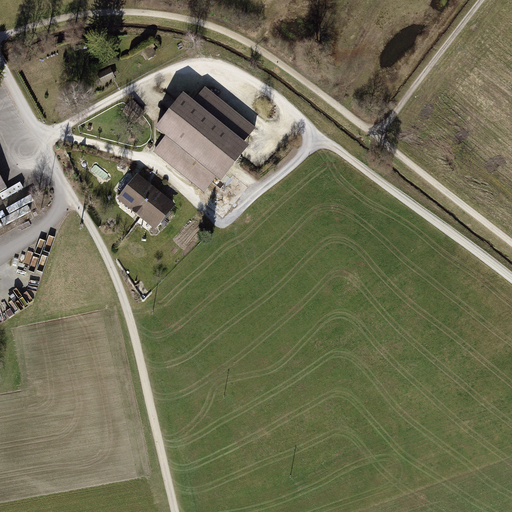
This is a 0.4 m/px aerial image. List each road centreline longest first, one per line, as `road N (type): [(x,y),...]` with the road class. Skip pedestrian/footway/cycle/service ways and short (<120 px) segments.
road 1 (track): [(376,135),(248,45),(181,20),(85,13),(0,37)]
road 2 (residential): [(0,65),(36,136),(167,71),(207,63),(244,76),(323,139)]
road 3 (track): [(36,136),(109,259),(174,511)]
road 4 (track): [(52,131),(138,159),(181,181),(213,213),(230,215),(323,139)]
road 5 (track): [(511,279),(323,139)]
road 6 (track): [(376,135),(511,242)]
road 7 (track): [(482,0),(376,135)]
